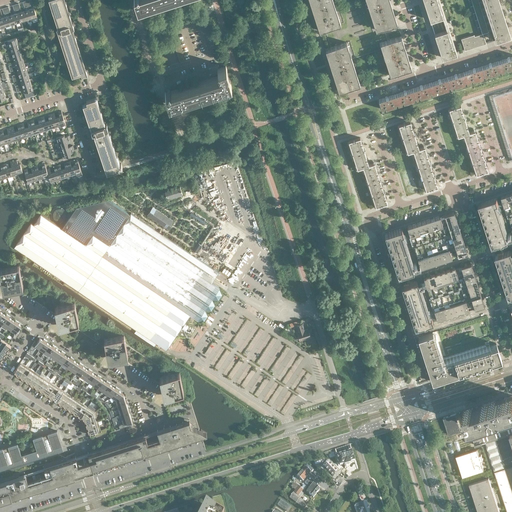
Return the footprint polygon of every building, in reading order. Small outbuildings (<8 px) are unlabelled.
[(87,74),(73,29),(74,28),(64,0),(48,0),(58,28),(56,28),(72,76),(81,73),(82,76),(87,74)] [(352,58),(382,49),(386,63),(402,58),(395,38),(387,40),(385,34),(383,27),(391,25),(383,0),(366,0),(367,1),(364,2),(352,6),(336,11),(334,3),(318,8),(325,29),(331,47),(342,83),(358,78),(352,58)] [(423,0),(442,57),(456,53),(439,0),(423,0)] [(510,35),(498,0),(467,0),(479,34),(482,33),(486,43),(490,42),(496,40),(510,35)] [(37,16),(34,7),(29,9),(31,18),(37,16)] [(482,33),(479,34),(474,36),(474,34),(461,38),(465,50),(486,43),(482,33)] [(395,38),(387,40),(380,43),(382,49),(385,60),(390,74),(401,71),(401,69),(402,69),(405,68),(405,69),(406,69),(405,67),(411,65),(406,52),(403,42),(401,36),(395,38)] [(18,43),(16,37),(7,40),(9,46),(18,43)] [(32,68),(36,74),(41,71),(38,65),(32,68)] [(168,103),(228,84),(231,83),(228,73),(225,74),(224,71),(227,70),(226,65),(219,67),(219,65),(209,68),(212,75),(219,73),(219,72),(221,71),(221,76),(165,94),(166,95),(168,103)] [(33,89),(31,84),(22,87),(24,92),(33,89)] [(34,95),(33,89),(24,92),(26,98),(29,97),(29,96),(34,95)] [(120,163),(107,124),(106,123),(105,123),(96,97),(86,101),(87,103),(83,105),(92,134),(94,134),(106,172),(119,168),(122,167),(121,163),(120,163)] [(464,117),(463,112),(464,111),(463,109),(462,108),(462,109),(460,105),(449,108),(453,120),(464,117)] [(66,124),(61,110),(58,112),(59,116),(57,117),(60,126),(66,124)] [(60,126),(57,117),(56,117),(54,113),(51,114),(55,128),(60,126)] [(55,128),(51,114),(48,115),(49,120),(47,120),(50,129),(55,128)] [(50,129),(47,120),(45,121),(44,116),(41,117),(45,131),(50,129)] [(45,131),(41,117),(37,118),(39,123),(37,124),(40,133),(45,131)] [(468,127),(469,126),(468,124),(467,124),(464,117),(453,120),(458,136),(463,134),(469,132),(468,127)] [(40,133),(37,124),(35,124),(34,120),(30,121),(35,134),(40,133)] [(35,134),(30,121),(27,122),(29,126),(27,127),(30,136),(35,134)] [(414,133),(412,128),(413,128),(413,127),(413,125),(412,125),(411,125),(410,121),(399,125),(403,137),(414,133)] [(30,136),(27,127),(25,128),(23,123),(20,124),(25,138),(30,136)] [(25,138),(20,124),(17,125),(18,130),(16,130),(19,139),(25,138)] [(19,139),(16,130),(15,131),(13,126),(10,128),(14,141),(19,139)] [(14,141),(10,128),(7,129),(8,133),(6,134),(9,143),(14,141)] [(9,143),(6,134),(4,134),(3,130),(0,130),(0,132),(4,145),(9,143)] [(479,140),(479,138),(478,138),(477,138),(475,130),(469,132),(463,134),(468,149),(480,146),(478,141),(479,141),(479,140)] [(418,143),(418,142),(418,141),(417,140),(416,140),(414,133),(403,137),(407,152),(413,150),(419,148),(417,143),(418,143)] [(57,143),(70,138),(69,135),(65,136),(64,134),(55,137),(57,143)] [(364,149),(362,144),(363,144),(363,143),(363,141),(362,141),(361,141),(360,137),(348,141),(352,153),(364,149)] [(67,145),(67,143),(71,141),(70,138),(57,143),(58,148),(67,145)] [(60,153),(74,148),(73,145),(68,147),(67,145),(58,148),(60,153)] [(429,156),(428,154),(427,154),(424,146),(419,148),(413,150),(418,166),(430,162),(428,157),(429,157),(429,156)] [(484,158),(482,154),(483,153),(483,152),(483,151),(482,150),(481,150),(480,146),(468,149),(472,162),(484,158)] [(71,155),(70,153),(75,152),(74,148),(60,153),(62,158),(71,155)] [(368,159),(368,158),(368,157),(367,156),(366,156),(364,149),(352,153),(357,168),(363,166),(369,164),(367,159),(368,159)] [(486,166),(487,166),(487,165),(487,163),(486,163),(485,163),(484,158),(472,162),(476,174),(488,170),(486,166)] [(23,172),(20,163),(18,164),(16,159),(13,161),(18,174),(23,172)] [(82,172),(77,159),(74,160),(75,164),(73,165),(76,174),(82,172)] [(18,174),(13,161),(10,162),(11,166),(10,167),(13,176),(18,174)] [(76,174),(73,165),(72,166),(70,161),(67,162),(71,176),(76,174)] [(71,176),(67,162),(64,163),(65,168),(63,168),(66,177),(71,176)] [(379,172),(378,170),(377,170),(374,162),(369,164),(363,166),(368,182),(379,178),(378,173),(379,173),(379,172)] [(434,174),(432,170),(433,169),(433,167),(432,166),(431,167),(430,162),(418,166),(422,178),(434,174)] [(13,176),(10,167),(8,167),(6,163),(3,164),(7,178),(13,176)] [(49,176),(46,169),(44,163),(41,164),(42,168),(41,169),(44,178),(49,176)] [(66,177),(63,168),(61,169),(60,164),(57,166),(61,179),(66,177)] [(44,178),(41,169),(39,170),(37,165),(34,166),(38,180),(44,178)] [(38,180),(34,166),(31,167),(32,172),(30,172),(33,182),(38,180)] [(61,179),(57,166),(53,167),(55,171),(53,172),(56,181),(61,179)] [(33,182),(30,172),(28,173),(27,168),(24,170),(28,183),(33,182)] [(56,181),(53,172),(51,172),(50,168),(46,169),(49,176),(51,183),(56,181)] [(436,182),(437,182),(437,181),(437,179),(436,179),(435,179),(434,174),(422,178),(426,190),(437,186),(436,182)] [(383,191),(382,186),(383,186),(383,185),(382,183),(382,182),(381,183),(379,178),(368,182),(372,194),(383,191)] [(182,194),(180,186),(176,187),(175,186),(170,187),(171,189),(165,191),(167,198),(164,199),(165,201),(169,200),(168,198),(182,194)] [(386,198),(387,198),(387,197),(386,196),(386,195),(385,195),(383,191),(372,194),(376,206),(387,202),(386,198)] [(510,204),(507,194),(502,196),(504,202),(505,206),(510,204)] [(508,234),(498,203),(499,203),(497,197),(482,202),(482,203),(480,203),(481,206),(483,206),(484,209),(483,210),(484,213),(485,213),(486,216),(485,217),(486,220),(487,220),(488,223),(487,224),(488,227),(490,226),(491,230),(489,230),(490,234),(492,233),(493,237),(491,237),(493,241),(494,240),(495,244),(501,242),(501,243),(505,242),(504,241),(508,240),(511,238),(511,232),(508,234)] [(211,282),(218,272),(131,213),(130,214),(107,199),(76,206),(62,228),(41,213),(34,224),(31,222),(14,247),(166,350),(176,334),(186,335),(186,337),(194,337),(196,334),(198,331),(195,324),(193,324),(197,319),(198,320),(204,320),(208,315),(205,309),(211,310),(215,304),(212,299),(218,299),(222,294),(219,288),(211,282)] [(173,220),(153,206),(147,215),(167,229),(173,220)] [(53,209),(53,210),(52,210),(51,211),(51,212),(51,213),(50,214),(50,215),(50,217),(51,218),(51,219),(52,220),(53,221),(54,222),(55,222),(55,223),(56,223),(57,223),(58,223),(59,223),(60,223),(61,223),(62,222),(63,222),(63,221),(64,221),(64,220),(65,219),(66,218),(66,217),(66,216),(66,215),(66,214),(66,213),(66,212),(65,212),(65,211),(65,210),(64,210),(63,209),(62,208),(61,208),(60,207),(59,207),(58,207),(57,207),(56,208),(55,208),(54,209),(53,209)] [(455,247),(453,242),(452,238),(451,233),(449,228),(448,224),(446,219),(444,214),(440,216),(442,222),(437,224),(432,225),(428,227),(423,228),(418,230),(414,231),(409,233),(418,262),(424,260),(429,259),(434,257),(439,255),(444,254),(450,252),(452,258),(458,256),(456,251),(455,247)] [(441,219),(440,216),(435,217),(438,227),(438,229),(443,228),(442,222),(441,221),(441,219)] [(415,234),(412,225),(407,226),(409,233),(411,238),(416,236),(415,234)] [(413,266),(404,235),(403,234),(403,233),(401,228),(387,233),(385,234),(386,237),(388,236),(389,240),(388,240),(389,244),(390,243),(392,247),(390,247),(391,251),(393,250),(394,254),(392,254),(393,257),(395,257),(396,260),(394,261),(395,264),(397,264),(398,267),(396,268),(398,271),(399,271),(401,275),(413,271),(413,270),(420,268),(418,262),(413,264),(414,266),(413,266)] [(448,247),(443,248),(446,260),(452,258),(451,255),(450,253),(450,252),(448,247)] [(446,260),(443,248),(438,250),(441,262),(446,260)] [(511,249),(511,250),(499,254),(497,255),(498,258),(500,257),(501,261),(499,262),(500,265),(502,264),(503,268),(501,268),(502,272),(504,271),(505,275),(503,275),(504,279),(506,278),(507,282),(506,282),(507,285),(508,285),(509,288),(508,289),(509,292),(511,292),(511,296),(511,249)] [(441,262),(438,250),(432,252),(433,254),(436,263),(441,262)] [(436,263),(433,254),(428,256),(431,265),(436,263)] [(431,265),(428,256),(423,257),(426,267),(431,265)] [(426,267),(423,257),(417,259),(418,262),(420,268),(426,267)] [(472,268),(470,263),(467,264),(467,263),(464,264),(464,265),(461,266),(462,271),(472,268)] [(23,285),(21,275),(19,265),(0,269),(0,274),(1,277),(3,289),(5,289),(23,285)] [(469,292),(467,287),(466,283),(466,282),(464,277),(462,271),(461,266),(455,268),(457,274),(452,276),(447,278),(441,279),(436,281),(431,283),(426,284),(435,314),(441,312),(446,310),(451,309),(456,307),(461,305),(466,304),(468,310),(474,308),(472,303),(471,297),(469,292)] [(456,271),(455,268),(455,267),(451,268),(452,269),(450,270),(453,279),(458,278),(457,276),(457,274),(457,273),(456,271)] [(473,271),(472,268),(462,271),(464,277),(474,273),(473,271)] [(454,282),(450,270),(449,269),(446,270),(447,271),(445,271),(448,283),(454,282)] [(448,283),(445,271),(444,270),(441,271),(441,272),(439,273),(443,285),(448,283)] [(443,285),(439,273),(439,272),(436,273),(436,274),(434,275),(438,287),(443,285)] [(475,276),(474,273),(464,277),(466,282),(476,279),(476,278),(475,279),(475,276)] [(438,287),(434,275),(434,274),(431,275),(431,276),(429,276),(432,286),(433,288),(438,287)] [(432,286),(429,276),(429,275),(426,276),(426,277),(423,278),(425,284),(426,284),(427,288),(432,286)] [(421,285),(425,284),(423,278),(417,280),(413,281),(409,282),(410,282),(404,284),(404,285),(402,285),(403,288),(405,288),(406,291),(405,292),(406,295),(407,295),(408,298),(407,299),(408,302),(409,302),(410,305),(409,306),(410,309),(411,309),(413,312),(411,312),(412,316),(414,315),(415,319),(413,319),(414,323),(416,322),(417,326),(423,325),(427,324),(426,324),(433,322),(431,316),(430,317),(420,286),(421,285)] [(477,282),(476,279),(466,282),(467,287),(477,284),(476,282),(477,282)] [(478,286),(477,284),(467,287),(469,292),(479,289),(478,286)] [(479,289),(469,292),(471,297),(481,294),(480,291),(479,289)] [(481,294),(471,297),(472,303),(482,299),(481,297),(481,295),(481,294)] [(465,298),(459,300),(463,312),(465,311),(465,312),(469,311),(468,310),(467,307),(467,305),(466,304),(466,302),(465,298)] [(482,300),(482,299),(472,303),(474,308),(477,307),(478,308),(481,307),(481,306),(484,305),(482,300)] [(463,312),(459,300),(454,301),(458,313),(460,313),(463,312)] [(79,322),(75,302),(64,304),(55,306),(58,323),(59,326),(70,324),(79,322)] [(458,313),(455,304),(450,305),(453,315),(455,314),(455,315),(458,314),(458,313)] [(445,307),(444,305),(439,306),(440,309),(443,318),(445,318),(448,317),(445,307)] [(453,316),(453,315),(450,305),(445,307),(448,317),(450,316),(450,317),(453,316)] [(443,319),(443,318),(440,309),(434,311),(435,314),(437,320),(440,319),(440,320),(443,319)] [(0,322),(2,324),(8,315),(7,314),(5,315),(3,313),(0,317),(0,322)] [(7,327),(12,319),(9,318),(10,316),(8,315),(2,324),(7,327)] [(11,330),(17,321),(16,320),(14,321),(12,319),(7,327),(11,330)] [(21,331),(19,329),(21,326),(18,324),(19,322),(17,321),(11,330),(15,332),(13,337),(15,339),(21,331)] [(310,337),(308,329),(305,330),(302,323),(296,325),(298,332),(297,332),(299,340),(310,337)] [(501,359),(499,352),(496,343),(486,346),(486,344),(441,359),(432,332),(418,337),(432,381),(501,359)] [(126,345),(126,343),(124,335),(104,339),(106,348),(108,359),(110,359),(128,355),(126,345)] [(39,349),(45,340),(44,338),(43,340),(40,338),(39,338),(40,338),(37,342),(35,340),(30,348),(32,350),(36,347),(39,349)] [(11,346),(1,339),(0,339),(0,345),(7,350),(8,348),(9,348),(11,346)] [(44,352),(49,344),(47,342),(47,341),(45,340),(39,349),(44,352)] [(48,355),(54,346),(53,344),(52,346),(49,344),(44,352),(48,355)] [(53,358),(58,350),(56,348),(56,347),(54,346),(48,355),(53,358)] [(57,361),(63,352),(62,350),(61,352),(58,350),(53,358),(57,361)] [(62,364),(67,356),(65,354),(65,353),(63,352),(57,361),(62,364)] [(66,367),(72,358),(71,356),(70,358),(67,356),(62,364),(66,367)] [(71,370),(76,362),(74,360),(74,359),(72,358),(66,367),(71,370)] [(19,375),(26,365),(21,362),(14,371),(17,373),(16,374),(19,375)] [(76,373),(82,364),(80,362),(79,364),(76,362),(71,370),(76,373)] [(80,376),(85,368),(83,366),(83,365),(82,364),(76,373),(80,376)] [(23,379),(30,368),(26,365),(19,375),(19,376),(20,375),(21,376),(21,377),(23,379)] [(28,382),(35,371),(30,368),(23,379),(24,379),(24,378),(26,379),(26,380),(28,382)] [(85,379),(91,370),(89,368),(88,370),(85,368),(80,376),(85,379)] [(89,382),(94,374),(92,372),(92,371),(91,370),(85,379),(89,382)] [(33,385),(40,375),(35,371),(28,382),(29,382),(29,381),(31,382),(30,383),(33,385)] [(183,392),(179,372),(170,374),(159,376),(163,394),(163,396),(183,392)] [(94,385),(99,376),(98,374),(97,376),(94,374),(89,382),(94,385)] [(38,388),(45,378),(40,375),(33,385),(34,384),(36,385),(35,386),(38,388)] [(98,388),(103,380),(101,378),(101,377),(99,376),(94,385),(98,388)] [(43,391),(49,381),(45,378),(38,388),(39,387),(40,389),(43,391)] [(103,391),(109,382),(107,380),(106,382),(103,380),(98,388),(103,391)] [(47,394),(54,384),(49,381),(43,391),(45,392),(45,393),(47,394)] [(107,394),(112,386),(110,384),(110,383),(109,382),(103,391),(107,394)] [(52,398),(59,387),(54,384),(47,394),(48,395),(48,394),(50,395),(49,396),(52,398)] [(112,397),(118,388),(116,387),(115,388),(112,386),(107,394),(112,397)] [(57,401),(64,390),(59,387),(52,398),(53,397),(55,398),(54,399),(57,401)] [(115,399),(123,393),(119,390),(119,389),(118,388),(112,397),(115,399)] [(62,404),(68,394),(64,390),(57,401),(58,400),(59,401),(59,402),(62,404)] [(13,399),(11,398),(12,394),(7,392),(4,400),(11,403),(13,399)] [(125,399),(123,393),(115,399),(117,404),(127,400),(127,398),(125,399)] [(66,407),(73,397),(68,394),(62,404),(62,403),(64,404),(64,405),(66,407)] [(511,395),(496,400),(483,405),(482,405),(481,405),(478,406),(464,411),(469,426),(475,445),(485,442),(496,439),(511,489),(511,395)] [(71,410),(78,400),(73,397),(66,407),(67,407),(67,406),(69,408),(68,408),(71,410)] [(76,413),(83,403),(78,400),(71,410),(72,410),(74,411),(73,412),(76,413)] [(127,406),(126,403),(128,402),(127,400),(117,404),(118,409),(127,406)] [(81,417),(87,406),(83,403),(76,413),(76,414),(77,413),(78,414),(78,415),(81,417)] [(84,419),(95,411),(87,406),(81,417),(81,416),(83,417),(83,418),(84,419)] [(97,420),(95,411),(84,419),(85,421),(86,421),(87,423),(86,423),(97,420)] [(131,416),(130,413),(131,413),(130,411),(120,414),(122,419),(131,416)] [(461,431),(455,414),(446,417),(446,416),(445,416),(445,417),(444,417),(449,433),(449,434),(461,431)] [(127,423),(132,422),(134,421),(133,419),(131,419),(131,416),(122,419),(123,423),(119,426),(119,428),(128,426),(128,425),(127,423)] [(0,499),(49,484),(58,481),(151,451),(163,447),(207,433),(201,430),(191,424),(189,419),(107,446),(69,458),(67,459),(66,455),(65,456),(59,453),(58,450),(63,448),(57,431),(48,433),(48,434),(42,435),(33,438),(37,450),(34,451),(24,454),(21,455),(18,444),(18,443),(8,446),(3,448),(0,448),(0,468),(4,467),(5,470),(0,471),(0,499)] [(99,425),(97,420),(86,423),(87,427),(88,426),(88,428),(87,429),(88,429),(99,425)] [(107,432),(106,428),(101,430),(99,425),(88,429),(88,432),(89,432),(90,434),(95,433),(96,436),(107,432)] [(511,511),(511,489),(496,439),(485,442),(507,511),(511,511)] [(352,452),(351,452),(351,451),(349,445),(335,450),(335,452),(339,451),(340,454),(336,456),(338,461),(340,465),(344,463),(344,464),(350,462),(349,461),(354,460),(352,455),(353,455),(352,452)] [(484,469),(477,449),(479,449),(479,448),(456,455),(463,477),(485,469),(484,469)] [(337,471),(332,465),(327,470),(328,472),(327,473),(329,476),(331,475),(332,476),(337,471)] [(303,481),(311,472),(305,467),(297,476),(303,481)] [(499,511),(489,477),(469,483),(478,511),(499,511)] [(320,489),(313,484),(314,484),(312,482),(313,482),(311,481),(309,484),(309,485),(308,485),(306,488),(308,490),(306,492),(313,498),(320,489)] [(300,498),(298,497),(303,490),(298,487),(290,497),(289,498),(304,509),(308,504),(300,498)] [(291,506),(281,500),(277,505),(287,511),(291,506)] [(369,511),(367,506),(366,502),(359,505),(360,508),(357,509),(358,511),(369,511)]
